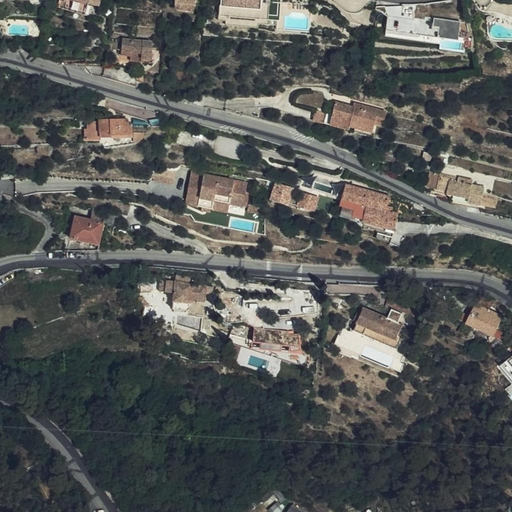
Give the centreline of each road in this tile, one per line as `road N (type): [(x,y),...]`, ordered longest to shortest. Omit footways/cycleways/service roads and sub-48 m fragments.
road 1 (tertiary): [(511,231),(453,214),(321,150),(0,58)]
road 2 (tertiary): [(39,257),(161,256),(484,279),(511,295)]
road 3 (tertiary): [(105,511),(58,440),(0,400)]
